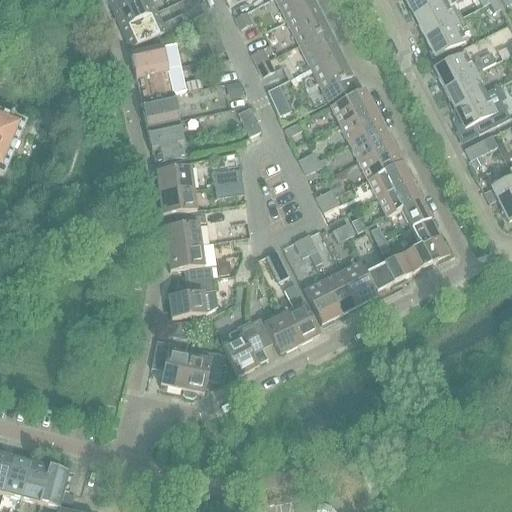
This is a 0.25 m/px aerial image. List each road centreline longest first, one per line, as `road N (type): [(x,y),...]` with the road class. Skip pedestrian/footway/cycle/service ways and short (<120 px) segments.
road 1 (residential): [(123,443),(196,414),(472,267)]
road 2 (residential): [(325,0),(357,66),(376,79),(472,267)]
road 3 (residential): [(503,249),(405,69),(407,45),(382,0)]
road 4 (residential): [(274,139),(246,158),(257,236),(273,243),(314,223)]
road 5 (residential): [(274,139),(212,0)]
road 6 (residential): [(120,458),(0,429)]
